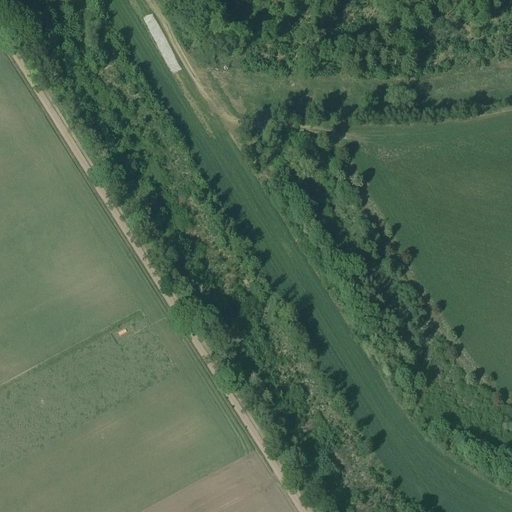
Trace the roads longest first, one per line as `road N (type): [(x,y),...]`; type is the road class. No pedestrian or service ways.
road 1 (track): [(300,511),(0,29)]
road 2 (track): [(145,0),(219,119),(309,128)]
